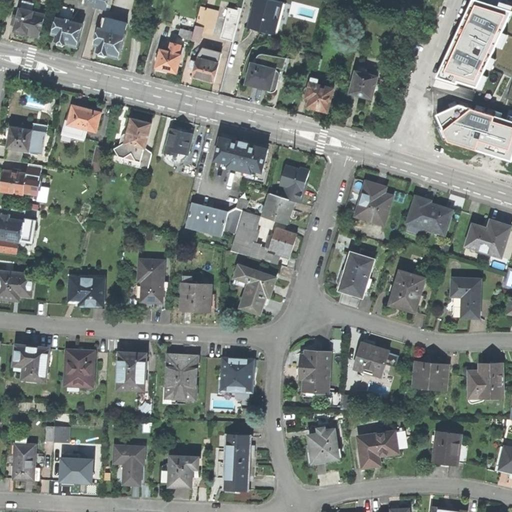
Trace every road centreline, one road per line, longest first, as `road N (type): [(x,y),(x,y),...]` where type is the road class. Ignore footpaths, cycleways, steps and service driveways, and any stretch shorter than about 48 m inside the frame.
road 1 (tertiary): [(0,56),(349,146)]
road 2 (residential): [(0,321),(282,336)]
road 3 (residential): [(298,505),(418,485),(511,498)]
road 4 (residential): [(300,307),(443,342),(511,341)]
road 5 (residential): [(298,505),(278,451),(272,398),(282,336)]
road 6 (unclassified): [(385,156),(453,0)]
road 7 (residential): [(300,307),(349,146)]
road 8 (residential): [(140,507),(0,500)]
road 9 (tertiary): [(385,156),(511,196)]
